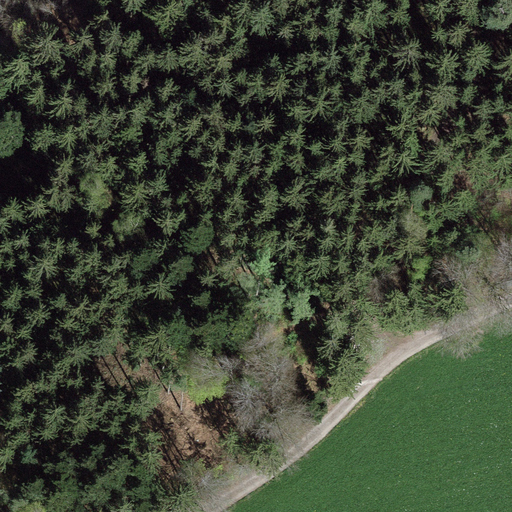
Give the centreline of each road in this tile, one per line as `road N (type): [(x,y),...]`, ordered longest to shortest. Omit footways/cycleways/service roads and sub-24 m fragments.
road 1 (track): [(491,0),(439,191),(362,386)]
road 2 (track): [(511,291),(362,386),(300,448),(208,511)]
